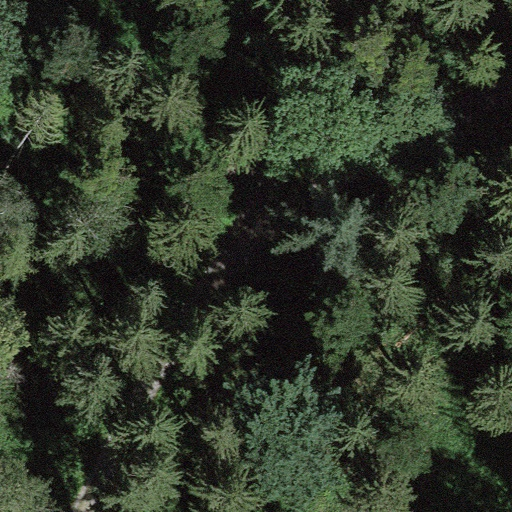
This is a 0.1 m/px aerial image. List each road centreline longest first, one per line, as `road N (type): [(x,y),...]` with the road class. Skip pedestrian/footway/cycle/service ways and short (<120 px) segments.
road 1 (track): [(365,0),(262,193),(47,511)]
road 2 (track): [(511,100),(262,193)]
